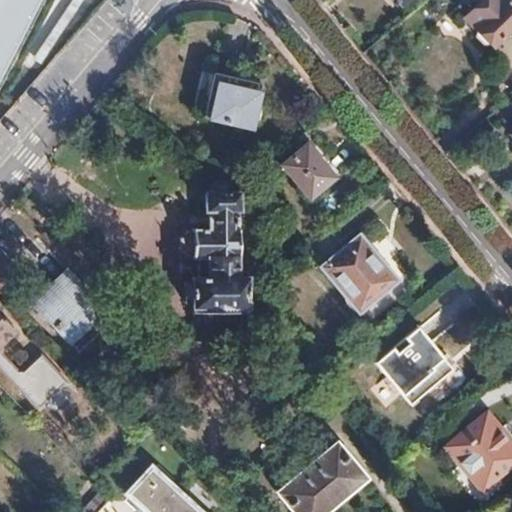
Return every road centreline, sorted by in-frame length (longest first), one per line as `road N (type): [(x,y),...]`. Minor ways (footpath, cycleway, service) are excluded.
road 1 (residential): [(511,288),(268,0)]
road 2 (residential): [(0,186),(162,0)]
